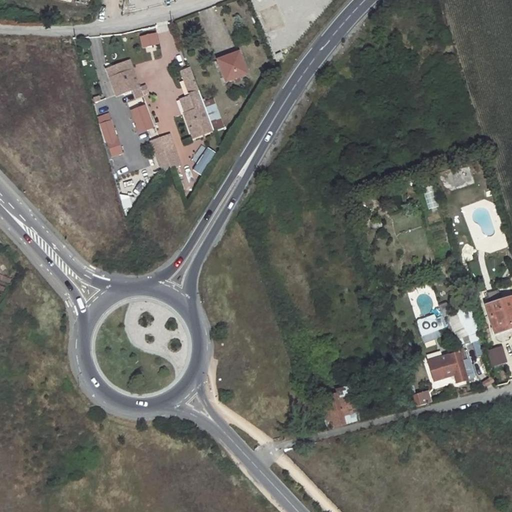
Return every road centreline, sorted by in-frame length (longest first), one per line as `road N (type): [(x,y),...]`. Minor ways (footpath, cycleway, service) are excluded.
road 1 (unclassified): [(0,28),(108,28),(213,0)]
road 2 (primary): [(192,317),(195,264),(258,144)]
road 3 (primary): [(258,144),(190,246),(150,289)]
road 4 (primary): [(365,0),(309,64),(258,144)]
road 5 (primary): [(130,289),(89,275),(7,210)]
road 6 (primary): [(85,325),(83,366),(106,398),(146,409),(166,403)]
road 7 (primary): [(7,210),(65,281),(85,325)]
road 8 (tertiary): [(214,423),(299,511)]
